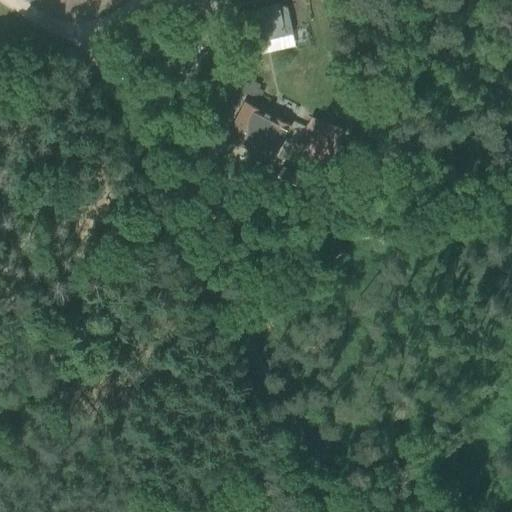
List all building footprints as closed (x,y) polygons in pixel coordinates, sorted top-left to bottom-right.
[(252,14),(260,41),(294,31),(286,4),(252,14)] [(181,57),(186,65),(197,58),(192,50),(200,46),(201,48),(205,46),(204,44),(209,41),(203,29),(196,33),(191,25),(166,40),(169,46),(172,44),(180,57),(181,57)] [(282,139),(289,125),(273,117),(244,103),(227,139),(245,147),(272,160),(282,139)] [(311,116),(297,151),(330,164),(344,129),(311,116)] [(290,191),(305,200),(322,189),(299,176),(290,191)]
